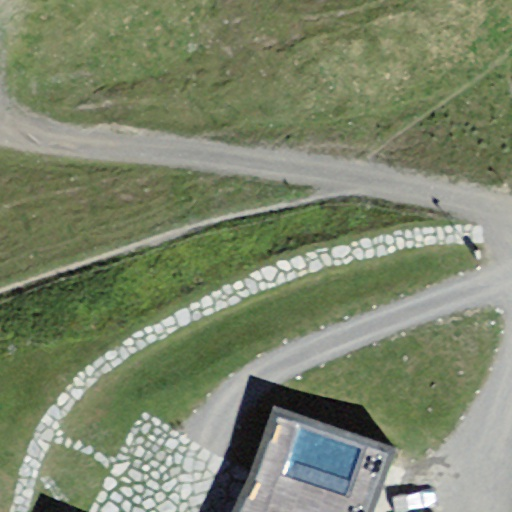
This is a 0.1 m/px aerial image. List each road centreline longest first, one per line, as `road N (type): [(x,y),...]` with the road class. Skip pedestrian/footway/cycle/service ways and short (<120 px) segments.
road 1 (track): [(383,187),(287,166),(0,130)]
road 2 (track): [(511,274),(302,353),(239,390),(207,440)]
road 3 (track): [(511,214),(383,187)]
